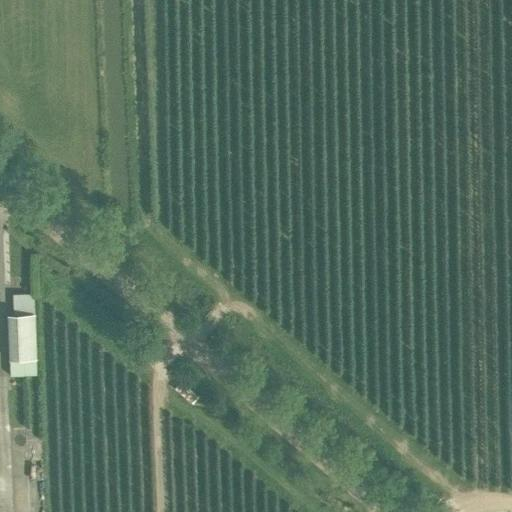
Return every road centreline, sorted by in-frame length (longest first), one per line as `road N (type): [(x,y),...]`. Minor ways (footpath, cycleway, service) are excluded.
road 1 (tertiary): [(387,511),(0,181)]
road 2 (unknown): [(163,511),(158,372),(180,336)]
